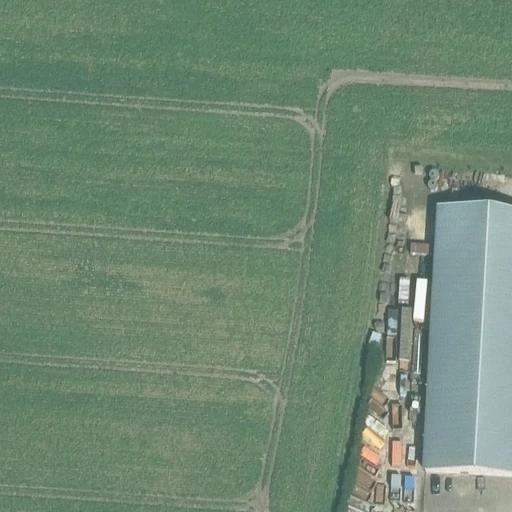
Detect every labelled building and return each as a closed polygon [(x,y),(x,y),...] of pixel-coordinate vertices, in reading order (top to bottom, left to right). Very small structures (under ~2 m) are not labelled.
[(297,171),(297,184),(335,185),(336,172),(297,171)] [(424,476),(511,480),(511,218),(437,215),(424,476)] [(408,257),(428,258),(428,247),(408,246),(408,257)] [(423,324),(425,282),(414,282),(413,323),(423,324)] [(398,363),(408,363),(410,312),(400,312),(398,363)] [(411,353),(419,354),(420,328),(412,328),(411,353)] [(389,508),(389,486),(381,486),(381,508),(389,508)]
